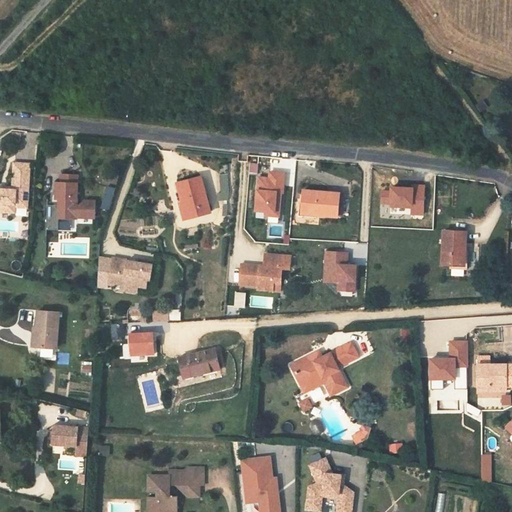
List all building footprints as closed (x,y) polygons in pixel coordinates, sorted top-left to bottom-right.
[(29,202),(31,163),(16,163),(15,189),(7,188),(7,190),(0,189),(0,211),(13,212),(13,204),(17,204),(17,202),(29,202)] [(286,190),(287,171),(272,169),(272,176),(261,175),(259,208),(269,209),(269,213),(282,214),(283,196),(279,195),(279,190),(286,190)] [(79,216),(94,217),(96,197),(81,196),(83,174),(69,173),(68,182),(62,181),(60,198),(63,199),(63,205),(52,204),(50,228),(61,229),(62,218),(79,219),(79,216)] [(177,182),(188,219),(209,213),(199,176),(177,182)] [(220,200),(230,199),(229,181),(219,182),(220,200)] [(425,212),(426,184),(416,184),(416,187),(395,186),(395,191),(385,190),(385,202),(394,202),(394,205),(415,206),(415,212),(425,212)] [(103,208),(111,209),(114,187),(106,186),(103,208)] [(306,188),(305,212),(339,214),(341,190),(306,188)] [(468,249),(468,230),(446,229),(446,263),(466,263),(466,249),(468,249)] [(344,249),(326,248),(324,276),(344,277),(343,288),(355,288),(356,262),(347,261),(344,261),(344,249)] [(243,261),(241,280),(260,282),(259,286),(274,288),(275,279),(282,279),(283,265),(291,266),(292,253),(267,251),(266,263),(265,266),(262,266),(262,263),(243,261)] [(127,260),(112,258),(109,285),(115,286),(117,283),(126,284),(125,289),(137,291),(138,286),(146,287),(147,278),(150,279),(151,264),(127,261),(127,260)] [(338,287),(343,288),(344,277),(324,276),(324,279),(338,279),(338,287)] [(275,279),(274,288),(281,288),(282,279),(275,279)] [(246,308),(246,292),(235,291),(234,307),(246,308)] [(153,309),(153,321),(182,320),(181,308),(153,309)] [(125,338),(125,322),(111,323),(112,339),(125,338)] [(411,339),(411,327),(401,328),(402,340),(411,339)] [(55,369),(57,333),(36,332),(36,349),(31,349),(30,368),(55,369)] [(323,376),(333,394),(351,384),(340,364),(358,355),(351,341),(313,361),(311,355),(293,365),(299,377),(302,375),(308,384),(323,376)] [(466,389),(466,342),(450,342),(450,359),(429,359),(430,389),(442,389),(442,378),(453,378),(453,389),(466,389)] [(221,367),(216,347),(180,356),(185,376),(221,367)] [(91,372),(93,365),(82,363),(81,371),(91,372)] [(511,365),(492,365),(479,365),(479,390),(494,390),(494,387),(511,387),(511,365)] [(438,401),(439,411),(457,410),(457,400),(438,401)] [(479,410),(466,403),(466,411),(477,416),(479,410)] [(77,409),(75,416),(83,418),(85,411),(77,409)] [(367,443),(372,426),(360,422),(354,439),(367,443)] [(90,442),(91,427),(56,425),(56,431),(55,444),(80,446),(80,441),(90,442)] [(89,456),(90,442),(80,441),(80,446),(79,455),(89,456)] [(390,453),(403,452),(402,442),(389,444),(390,453)] [(481,482),(492,482),(492,454),(481,454),(481,482)] [(326,456),(309,464),(318,482),(309,486),(308,502),(319,503),(320,494),(324,492),(340,493),(343,496),(343,500),(354,502),(355,491),(345,483),(341,483),(342,473),(333,472),(326,456)] [(242,462),(243,469),(271,466),(270,458),(242,462)] [(271,466),(243,469),(247,505),(260,503),(260,511),(280,511),(280,510),(276,510),(273,480),(271,466)] [(189,496),(202,496),(202,484),(189,484),(189,467),(171,467),(171,473),(171,483),(177,483),(189,496)] [(202,484),(205,484),(205,467),(189,467),(189,484),(202,484)] [(152,496),(153,509),(165,509),(164,511),(179,511),(179,495),(171,495),(171,483),(171,473),(151,474),(152,489),(162,490),(162,496),(152,496)] [(319,503),(308,502),(307,509),(322,511),(324,495),(339,497),(337,511),(352,511),(354,502),(343,500),(343,496),(340,493),(324,492),(320,494),(319,503)]
